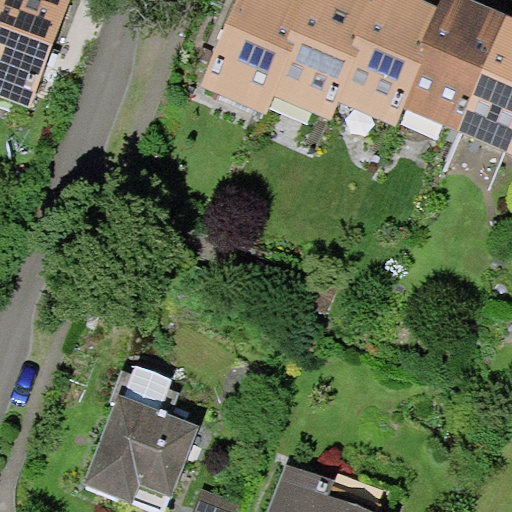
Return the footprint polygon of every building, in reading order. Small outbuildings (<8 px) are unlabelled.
[(64,4),(53,0),(0,0),(0,114),(23,122),(64,4)] [(271,110),(308,15),(269,0),(238,0),(196,108),(262,134),(271,110)] [(314,1),(308,15),(271,110),(323,130),(329,115),(366,22),(314,1)] [(374,2),(366,22),(329,115),(386,138),(391,126),(432,26),(374,2)] [(441,8),(432,26),(391,126),(456,153),(506,35),(441,8)] [(511,37),(506,35),(456,153),(511,174),(511,37)] [(134,368),(89,486),(158,511),(167,511),(193,444),(154,429),(172,382),(134,368)] [(321,486),(280,472),(266,511),(331,511),(314,506),(321,486)] [(236,511),(197,498),(191,511),(236,511)]
